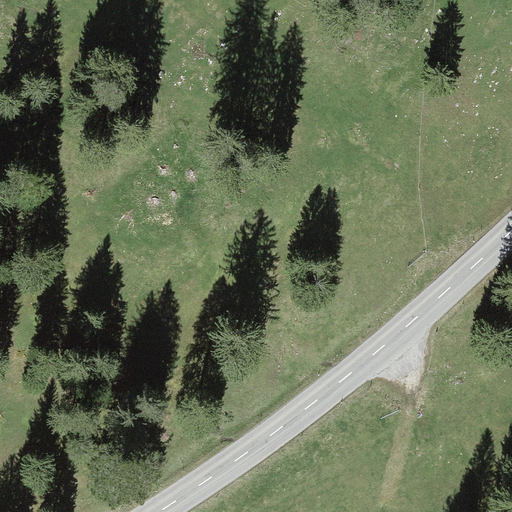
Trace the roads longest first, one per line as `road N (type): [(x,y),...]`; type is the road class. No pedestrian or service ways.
road 1 (tertiary): [(511,213),(410,311),(238,451),(137,511)]
road 2 (track): [(410,311),(395,467)]
